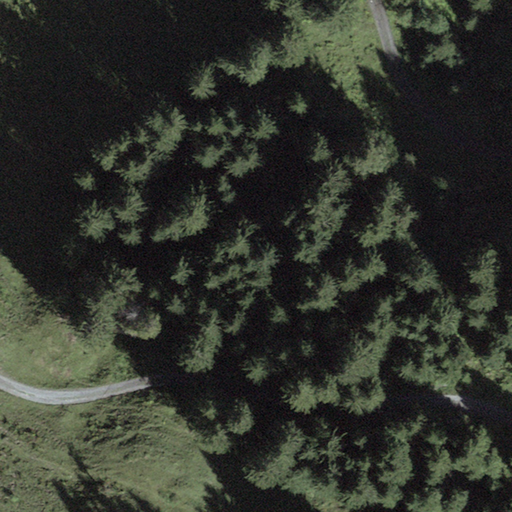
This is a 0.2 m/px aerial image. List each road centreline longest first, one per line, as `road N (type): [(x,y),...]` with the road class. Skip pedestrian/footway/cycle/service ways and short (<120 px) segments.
road 1 (track): [(511,421),(448,398),(354,409),(184,376),(32,400),(0,379)]
road 2 (track): [(371,0),(393,71),(441,127),(467,146),(511,159)]
